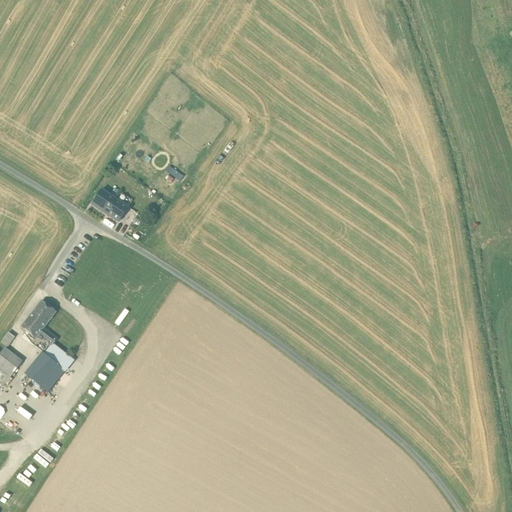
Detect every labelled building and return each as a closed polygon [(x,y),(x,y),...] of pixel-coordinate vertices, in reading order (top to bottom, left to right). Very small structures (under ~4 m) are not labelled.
[(115,200),(111,196),(102,191),(92,206),(105,215),(115,200)] [(118,223),(124,214),(125,214),(128,208),(115,200),(105,215),(118,223)] [(124,225),(128,219),(123,216),(119,221),(124,225)] [(44,328),(56,313),(55,313),(41,301),(21,328),(35,339),(44,328)] [(57,339),(48,332),(44,329),(38,336),(51,346),(57,339)] [(8,333),(6,336),(5,336),(1,343),(7,347),(14,338),(8,333)] [(44,355),(60,368),(61,368),(61,369),(62,369),(68,360),(50,347),(44,355)] [(6,348),(0,355),(0,382),(4,385),(23,362),(6,348)] [(48,391),(56,381),(64,371),(43,354),(27,374),(48,391)]
